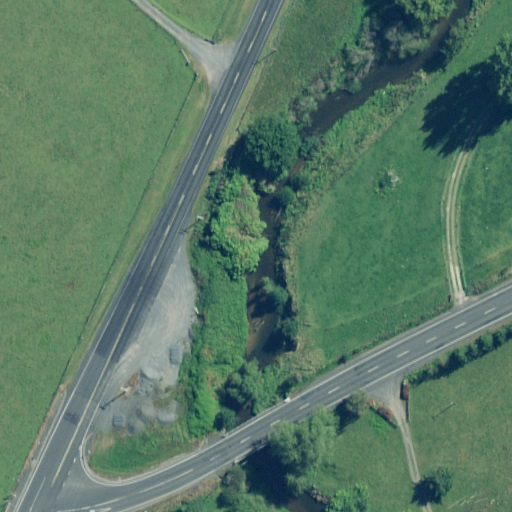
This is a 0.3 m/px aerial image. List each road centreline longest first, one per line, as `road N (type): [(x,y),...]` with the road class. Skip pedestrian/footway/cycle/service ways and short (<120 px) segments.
road 1 (tertiary): [(272,0),(43,507)]
road 2 (primary): [(511,302),(166,483),(81,511),(43,507)]
